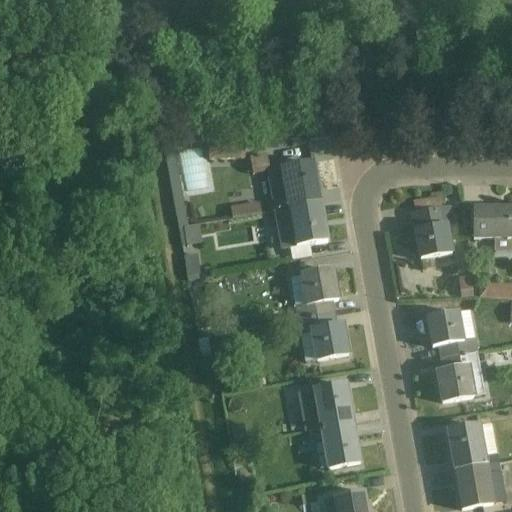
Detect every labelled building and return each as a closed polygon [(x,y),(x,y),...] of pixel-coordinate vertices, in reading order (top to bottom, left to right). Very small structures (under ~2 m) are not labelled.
[(202,193),(221,187),(206,137),(187,143),(202,193)] [(266,174),(273,211),(324,201),(317,164),(266,174)] [(281,255),(332,246),(324,201),(273,211),(281,255)] [(268,203),(241,210),(245,225),(272,218),(268,203)] [(421,262),(457,255),(449,209),(413,216),(421,262)] [(511,242),(511,212),(475,213),(475,243),(511,242)] [(254,264),(273,265),(274,252),(255,251),(254,264)] [(307,310),(345,304),(339,272),(302,278),(307,310)] [(471,300),(484,300),(484,278),(471,278),(471,300)] [(511,287),(491,286),(490,301),(511,302),(511,287)] [(430,349),(468,343),(464,316),(426,322),(430,349)] [(319,364),(355,356),(348,328),(313,336),(319,364)] [(443,411),(480,405),(474,368),(437,375),(443,411)] [(314,392),(322,433),(359,426),(351,386),(314,392)] [(330,474),(366,468),(359,426),(322,433),(330,474)] [(446,434),(453,475),(489,468),(481,427),(446,434)] [(459,511),(483,511),(497,510),(489,468),(453,475),(459,511)] [(336,511),(372,511),(370,494),(335,499),(336,511)]
